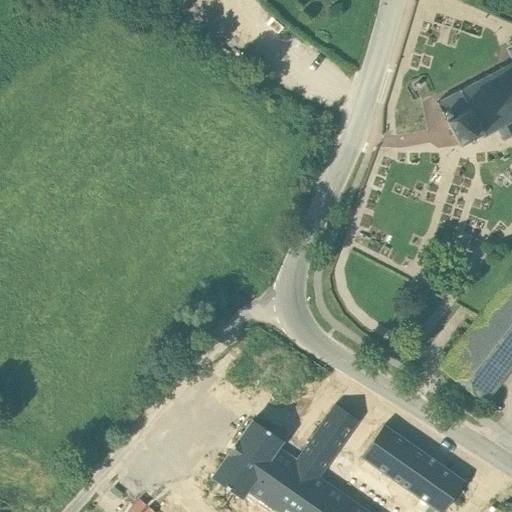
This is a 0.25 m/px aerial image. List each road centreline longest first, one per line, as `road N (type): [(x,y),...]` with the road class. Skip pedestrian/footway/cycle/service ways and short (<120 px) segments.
road 1 (unclassified): [(289,291),(240,323),(71,511)]
road 2 (secondary): [(289,291),(354,131),(393,0)]
road 3 (secondary): [(511,466),(333,355),(301,327),(289,291)]
